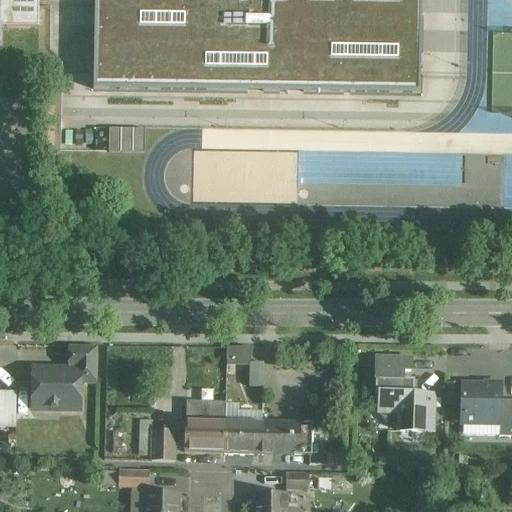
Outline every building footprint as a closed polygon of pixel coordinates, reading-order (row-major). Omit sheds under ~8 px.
[(0,0),(0,43),(1,43),(2,26),(38,27),(39,0),(0,0)] [(91,0),(89,84),(421,94),(423,0),(91,0)] [(121,129),(109,128),(109,153),(121,153),(121,129)] [(133,129),(121,129),(121,153),(133,153),(133,129)] [(145,129),(133,129),(133,153),(145,153),(145,129)] [(98,348),(70,347),(70,371),(79,371),(79,383),(97,384),(98,348)] [(228,347),(228,363),(252,364),(252,348),(228,347)] [(411,361),(376,360),(375,382),(375,396),(379,396),(378,413),(400,414),(399,433),(432,434),(433,396),(413,396),(414,382),(402,382),(402,373),(410,373),(411,361)] [(250,363),(250,386),(265,386),(265,362),(250,363)] [(70,371),(33,371),(33,404),(61,405),(61,411),(79,411),(79,383),(79,371),(70,371)] [(501,387),(461,386),(460,425),(499,426),(500,426),(501,402),(501,387)] [(16,393),(0,392),(0,428),(16,429),(16,393)] [(511,402),(501,402),(500,426),(499,426),(499,437),(511,437),(511,402)] [(224,405),(186,404),(185,454),(223,455),(224,423),(224,405)] [(139,421),(139,461),(177,462),(177,431),(153,430),(153,421),(139,421)] [(291,425),(224,423),(223,455),(263,456),(263,455),(310,456),(311,429),(291,429),(291,425)] [(148,474),(118,473),(117,487),(147,488),(148,474)] [(308,476),(285,476),(285,491),(308,491),(308,476)] [(177,511),(177,495),(147,494),(146,511),(177,511)] [(286,495),(255,495),(254,511),(294,511),(293,511),(286,511),(286,495)]
